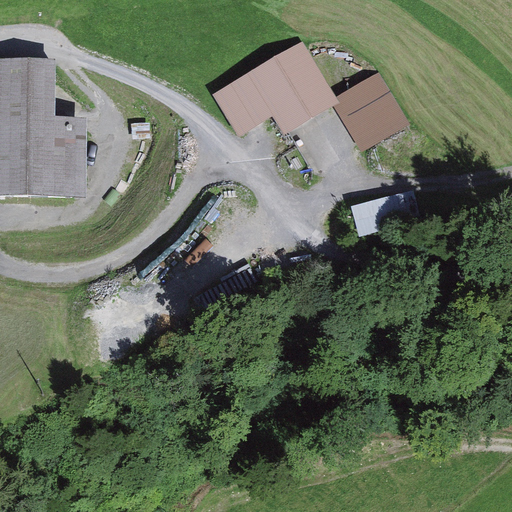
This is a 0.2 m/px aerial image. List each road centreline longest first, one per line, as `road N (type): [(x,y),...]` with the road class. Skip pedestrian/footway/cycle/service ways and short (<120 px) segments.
road 1 (track): [(0,49),(55,53),(177,101),(286,204)]
road 2 (track): [(511,443),(430,435),(315,451),(221,511)]
road 3 (track): [(286,204),(324,244),(511,293)]
road 4 (track): [(511,168),(286,204)]
